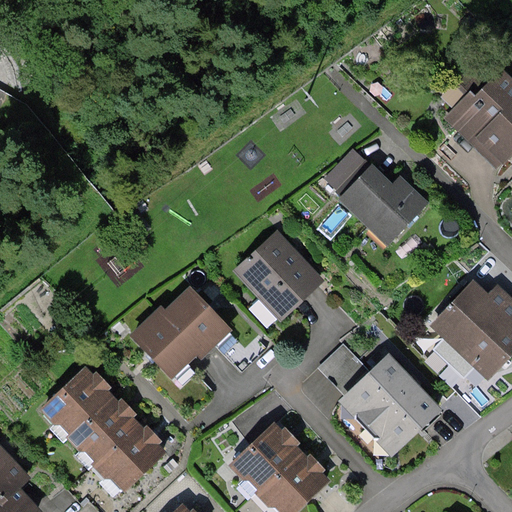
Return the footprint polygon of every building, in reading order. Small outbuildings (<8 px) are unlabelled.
[(511,84),(501,73),(448,123),(498,174),(511,160),(511,84)] [(375,169),(340,206),(389,252),(431,209),(402,182),(395,189),(375,169)] [(282,241),(239,279),(280,325),(323,286),(282,241)] [(511,321),(475,287),(434,330),(492,384),(511,362),(511,321)] [(194,299),(138,349),(175,388),(230,338),(194,299)] [(392,363),(343,407),(393,462),(443,418),(392,363)] [(89,375),(42,416),(120,503),(166,462),(89,375)] [(277,427),(231,470),(270,511),(308,511),(334,488),(277,427)] [(0,447),(0,511),(29,511),(18,499),(34,483),(0,447)] [(198,511),(186,499),(173,511),(198,511)]
